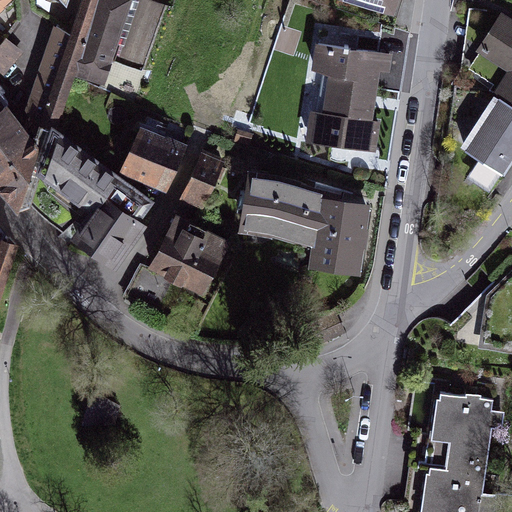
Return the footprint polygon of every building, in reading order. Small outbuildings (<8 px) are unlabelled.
[(142,2),(134,0),(92,0),(68,78),(113,93),(142,2)] [(399,0),(349,0),(395,15),(399,0)] [(511,23),(502,17),(479,52),(511,73),(511,75),(501,92),(511,99),(511,23)] [(31,118),(43,134),(75,39),(58,28),(28,112),(31,118)] [(0,69),(19,51),(6,39),(2,44),(0,45),(0,69)] [(390,57),(342,51),(329,145),(376,152),(390,57)] [(511,107),(497,97),(462,146),(505,177),(511,167),(511,107)] [(0,108),(0,182),(17,206),(29,207),(43,160),(38,151),(43,134),(31,118),(20,127),(5,104),(0,108)] [(186,152),(137,133),(120,176),(169,195),(186,152)] [(156,207),(53,139),(40,181),(87,211),(69,240),(120,268),(156,207)] [(228,168),(202,157),(182,202),(207,213),(228,168)] [(492,193),(500,176),(476,164),(467,181),(492,193)] [(319,195),(253,177),(239,236),(314,244),(319,195)] [(370,199),(326,194),(318,267),(362,272),(370,199)] [(227,247),(170,221),(147,270),(204,296),(227,247)] [(0,266),(9,239),(0,227),(0,266)] [(499,407),(438,399),(423,511),(486,511),(497,436),(506,437),(508,417),(497,416),(499,407)]
